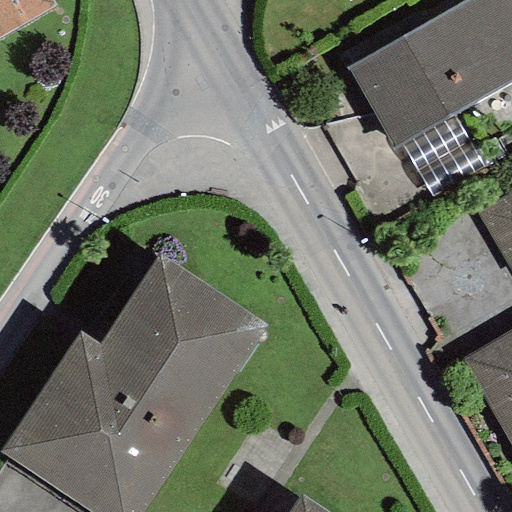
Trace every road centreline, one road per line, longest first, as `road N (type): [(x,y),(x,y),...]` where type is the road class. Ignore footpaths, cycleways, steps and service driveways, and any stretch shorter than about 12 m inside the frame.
road 1 (residential): [(217,66),(481,511)]
road 2 (residential): [(217,66),(188,82),(0,348)]
